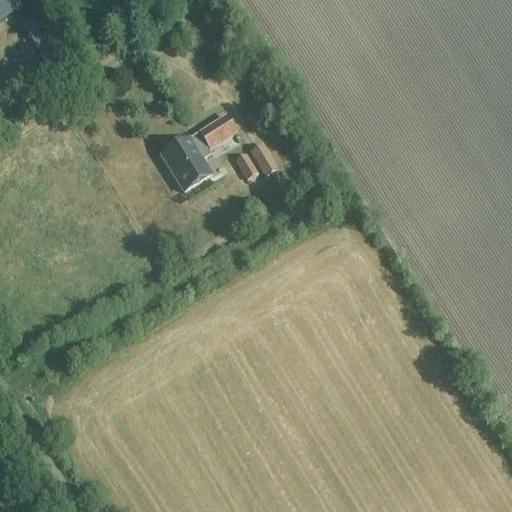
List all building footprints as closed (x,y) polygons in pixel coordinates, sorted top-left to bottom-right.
[(13,0),(0,0),(0,24),(21,11),(13,0)] [(21,26),(60,89),(84,74),(45,11),(21,26)] [(212,150),(236,134),(225,118),(197,136),(197,139),(193,141),(188,139),(160,157),(185,195),(212,177),(203,163),(208,160),(204,153),(211,148),(212,150)] [(266,180),(278,173),(262,148),(250,155),(266,180)] [(247,183),(257,177),(246,158),(235,164),(247,183)]
